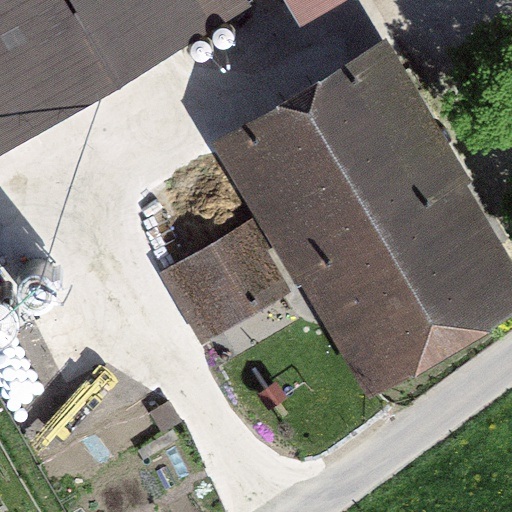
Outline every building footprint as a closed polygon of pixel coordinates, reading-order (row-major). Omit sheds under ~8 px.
[(203,0),(0,0),(0,146),(214,19),(203,0)] [(356,67),(228,141),(364,374),(492,299),(356,67)] [(256,216),(181,262),(223,331),(298,286),(256,216)] [(60,277),(71,283),(84,280),(90,269),(87,256),(75,249),(63,253),(56,264),(60,277)] [(25,295),(38,300),(50,295),(55,283),(50,271),(38,266),(25,271),(20,283),(25,295)] [(0,328),(8,326),(17,312),(16,296),(7,284),(0,281),(0,328)] [(76,313),(87,319),(100,315),(106,303),(102,290),(90,285),(77,289),(71,300),(76,313)] [(46,331),(59,335),(71,329),(75,317),(69,305),(56,301),(45,307),(41,319),(46,331)]
